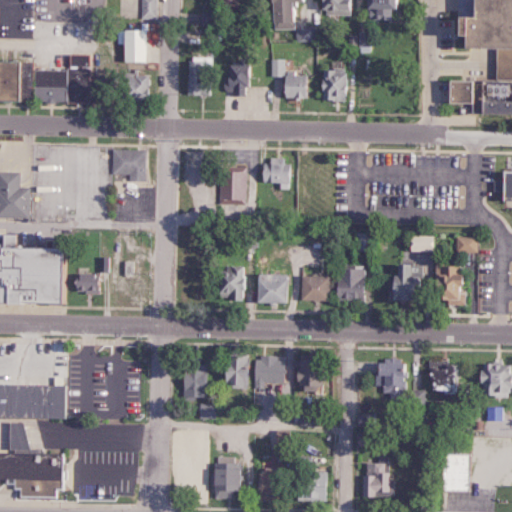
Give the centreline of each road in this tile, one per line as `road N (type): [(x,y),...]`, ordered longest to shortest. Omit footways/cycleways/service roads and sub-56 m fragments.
road 1 (residential): [(511,333),(0,319)]
road 2 (residential): [(429,131),(0,121)]
road 3 (residential): [(154,511),(168,124)]
road 4 (residential): [(344,330),(343,511)]
road 5 (residential): [(168,124),(169,0)]
